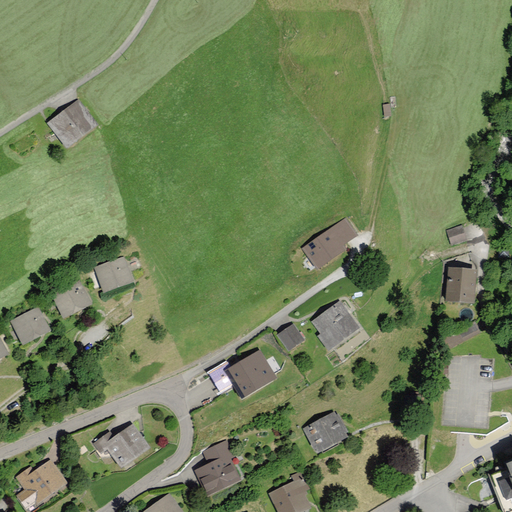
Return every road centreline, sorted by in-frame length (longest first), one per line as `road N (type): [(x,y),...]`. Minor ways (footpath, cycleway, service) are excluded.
road 1 (residential): [(104,511),(180,457),(184,417),(169,396),(138,397),(0,453)]
road 2 (residential): [(0,132),(100,69),(154,0)]
road 3 (track): [(480,244),(434,259),(373,328),(337,353)]
